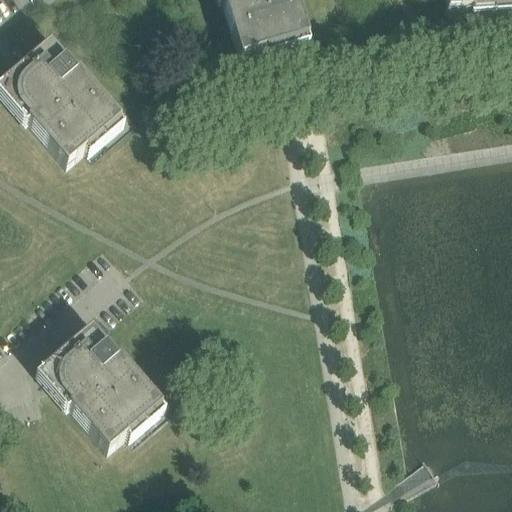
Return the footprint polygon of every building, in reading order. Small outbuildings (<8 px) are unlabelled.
[(214,0),(218,11),(222,9),(239,65),(262,58),(263,58),(263,56),(262,56),(261,52),(304,44),(304,45),(307,44),(305,40),(292,0),(214,0)] [(511,0),(444,0),(446,19),(469,17),(471,17),(471,15),(470,15),(470,11),(511,13),(511,0)] [(30,64),(15,78),(0,90),(0,104),(24,132),(27,130),(65,174),(83,158),(84,157),(83,155),(82,156),(80,153),(116,129),(117,129),(119,127),(116,124),(77,79),(76,80),(74,82),(63,69),(65,67),(65,68),(66,67),(50,47),(30,64)] [(178,320),(152,320),(153,330),(178,329),(178,320)] [(41,377),(34,382),(65,418),(68,415),(106,459),(126,443),(124,441),(124,442),(121,438),(157,414),(158,415),(160,413),(157,410),(118,364),(115,367),(104,355),(107,352),(99,342),(91,333),(40,376),(41,377)]
